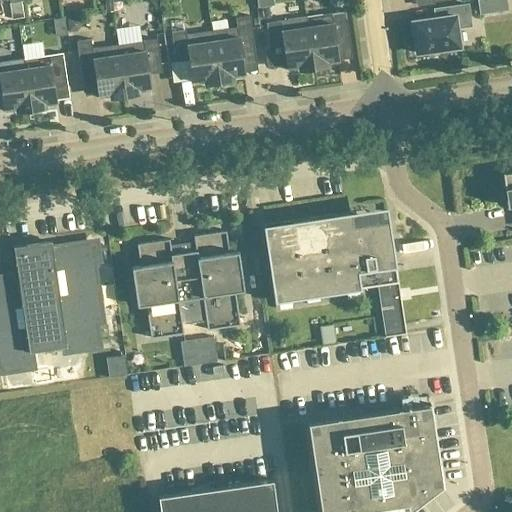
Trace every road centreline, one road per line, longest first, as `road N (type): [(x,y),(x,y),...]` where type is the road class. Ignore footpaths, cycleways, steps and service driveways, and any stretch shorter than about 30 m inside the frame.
road 1 (residential): [(386,109),(397,186),(442,234),(481,480),(472,511)]
road 2 (unclassified): [(0,167),(386,109)]
road 3 (unclassified): [(386,109),(511,89)]
